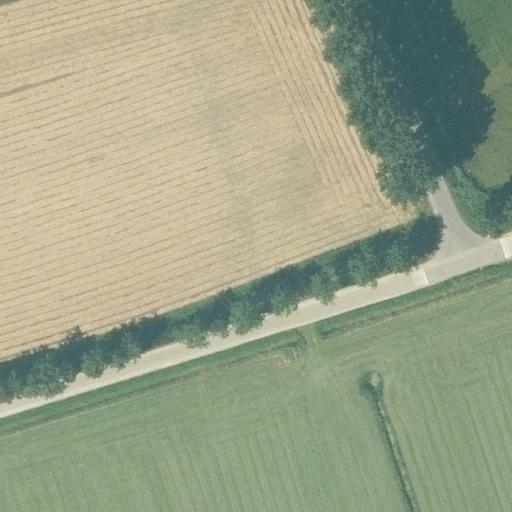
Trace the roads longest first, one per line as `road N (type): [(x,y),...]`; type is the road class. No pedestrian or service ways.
road 1 (tertiary): [(0,404),(466,260)]
road 2 (unclassified): [(466,260),(353,0)]
